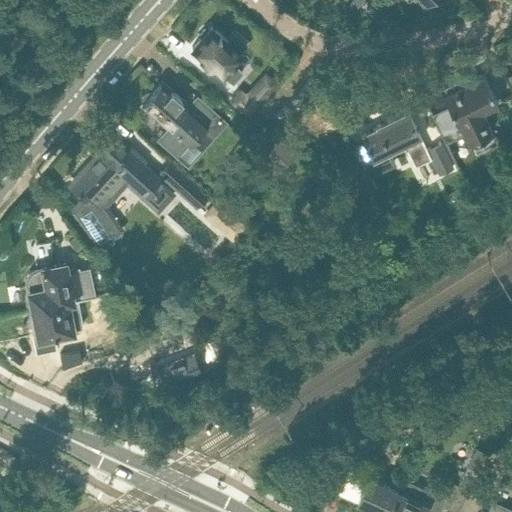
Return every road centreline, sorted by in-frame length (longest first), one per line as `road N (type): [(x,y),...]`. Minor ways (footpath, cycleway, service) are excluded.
road 1 (residential): [(253,0),(291,30),(330,46),(440,39),(511,12)]
road 2 (secondary): [(226,511),(0,406)]
road 3 (tertiary): [(0,189),(160,0)]
